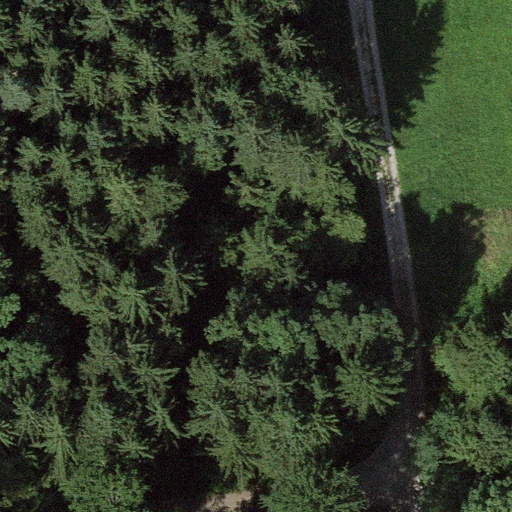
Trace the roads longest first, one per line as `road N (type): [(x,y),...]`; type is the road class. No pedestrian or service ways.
road 1 (track): [(374,0),(430,483)]
road 2 (track): [(430,483),(156,511)]
